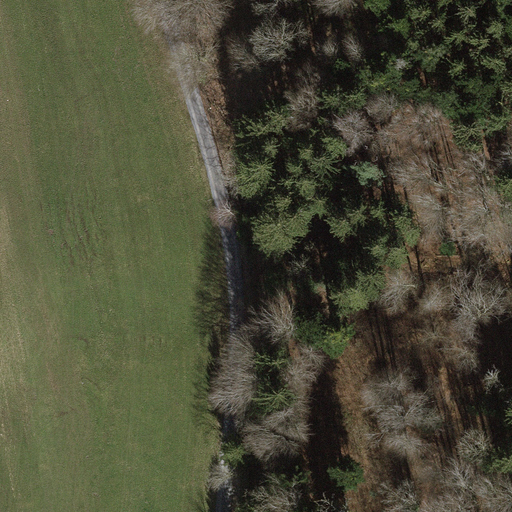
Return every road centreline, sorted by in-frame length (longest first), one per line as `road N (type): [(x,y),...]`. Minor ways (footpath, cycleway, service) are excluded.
road 1 (track): [(172,0),(222,201),(235,297),(221,511)]
road 2 (track): [(425,511),(466,309),(500,307),(511,321)]
